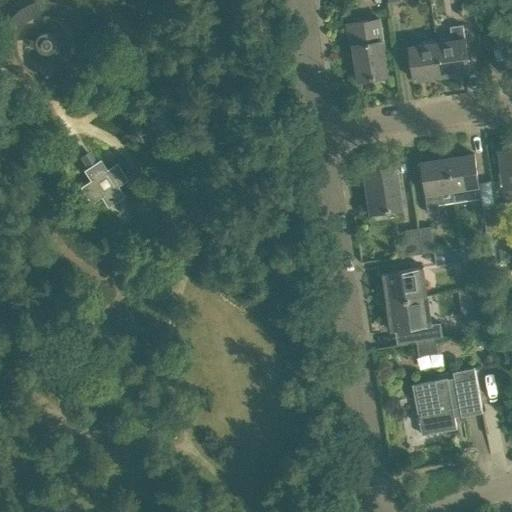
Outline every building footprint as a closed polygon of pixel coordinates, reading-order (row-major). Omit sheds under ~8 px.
[(475,9),(473,0),(461,0),(463,10),(475,9)] [(379,17),(352,22),(355,43),(354,43),(360,80),(387,76),(379,17)] [(511,64),(511,24),(493,27),(494,33),(485,34),(487,49),(496,48),(499,67),(511,64)] [(443,76),(471,72),(465,38),(463,25),(450,27),(453,40),(438,42),(443,76)] [(53,37),(51,35),(50,34),(46,33),(43,33),(39,34),(35,38),(34,42),(34,48),(37,51),(41,54),(45,55),(50,53),(53,50),(55,45),(54,41),(53,37)] [(443,76),(438,42),(410,47),(415,80),(443,76)] [(511,185),(511,147),(499,150),(504,187),(511,185)] [(117,186),(127,180),(116,163),(106,169),(99,159),(96,161),(89,150),(79,157),(86,168),(83,170),(89,180),(79,187),(90,204),(100,197),(107,207),(124,196),(117,186)] [(448,158),(453,190),(464,188),(465,194),(480,192),(474,153),(448,158)] [(453,190),(448,158),(422,162),(427,194),(425,194),(428,212),(439,210),(438,204),(454,202),(453,190)] [(403,207),(397,165),(365,170),(371,212),(403,207)] [(499,229),(511,227),(511,222),(509,202),(495,204),(499,229)] [(495,204),(482,205),(486,231),(499,229),(495,204)] [(431,226),(420,228),(424,253),(435,251),(431,226)] [(420,228),(405,230),(407,242),(395,243),(397,257),(424,253),(420,228)] [(491,242),(463,247),(465,261),(467,271),(479,268),(477,257),(493,254),(491,242)] [(463,247),(435,251),(437,265),(465,261),(463,247)] [(387,301),(429,295),(424,266),(383,272),(387,301)] [(433,324),(429,295),(387,301),(391,330),(433,324)] [(477,332),(475,318),(464,320),(465,333),(477,332)] [(475,367),(454,371),(455,378),(448,379),(448,377),(413,384),(418,414),(417,415),(418,424),(420,424),(422,435),(457,428),(454,409),(460,408),(462,415),(483,411),(475,367)]
